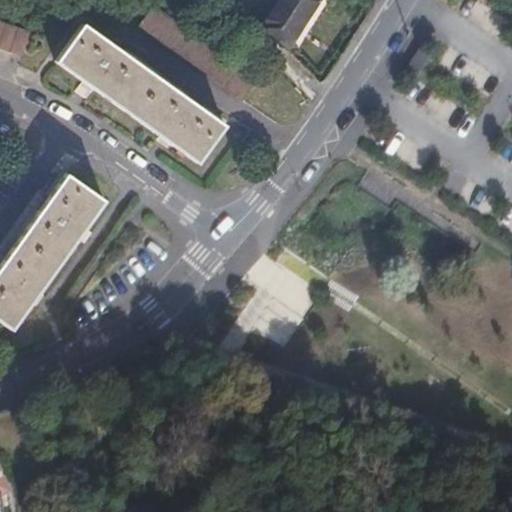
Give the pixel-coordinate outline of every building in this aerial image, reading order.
[(282,0),(263,30),(290,48),(320,0),(282,0)] [(241,101),(256,81),(154,7),(139,28),(241,101)] [(0,48),(23,56),(31,32),(0,21),(0,48)] [(197,163),(223,127),(82,23),(55,62),(197,163)] [(0,264),(0,320),(12,329),(104,201),(66,172),(0,264)]
